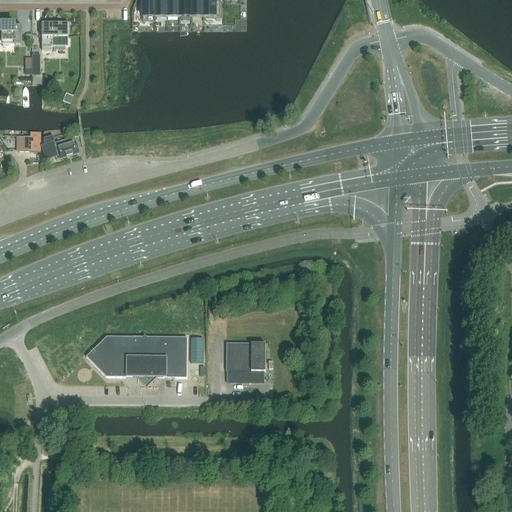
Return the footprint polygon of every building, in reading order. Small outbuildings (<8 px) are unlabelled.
[(142,8),(142,18),(142,23),(156,23),(156,18),(155,18),(154,0),(142,0),(142,8)] [(154,0),(155,18),(156,18),(167,18),(166,0),(154,0)] [(166,0),(167,18),(179,18),(179,0),(166,0)] [(179,0),(179,18),(191,18),(191,0),(179,0)] [(191,0),(191,18),(203,18),(203,0),(191,0)] [(203,0),(203,18),(216,18),(220,18),(220,2),(216,2),(215,0),(203,0)] [(14,45),(22,45),(22,27),(15,27),(15,24),(2,24),(1,42),(14,42),(14,45)] [(51,52),(51,48),(68,48),(68,24),(67,24),(67,25),(60,25),(60,24),(59,24),(59,25),(51,25),(51,24),(51,25),(42,25),(42,52),(51,52)] [(67,94),(64,102),(71,105),(74,97),(67,94)] [(41,134),(31,133),(31,138),(18,138),(18,152),(41,153),(41,134)] [(74,139),(55,144),(53,137),(44,140),(43,146),(41,147),(46,162),(59,158),(60,161),(79,155),(76,144),(74,139)] [(107,338),(86,358),(106,378),(127,379),(136,379),(157,379),(166,379),(187,379),(187,339),(107,338)] [(226,372),(265,373),(265,345),(226,344),(226,372)] [(157,379),(136,379),(146,390),(157,379)]
